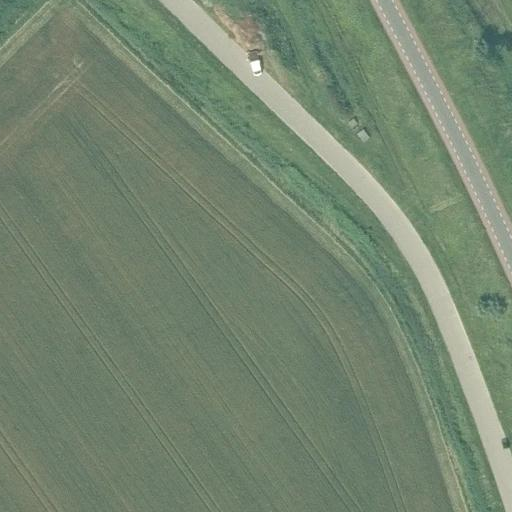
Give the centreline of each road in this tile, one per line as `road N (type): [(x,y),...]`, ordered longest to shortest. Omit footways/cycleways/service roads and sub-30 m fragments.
road 1 (unclassified): [(511,496),(438,278),(375,193),(175,0)]
road 2 (secondary): [(511,258),(383,0)]
